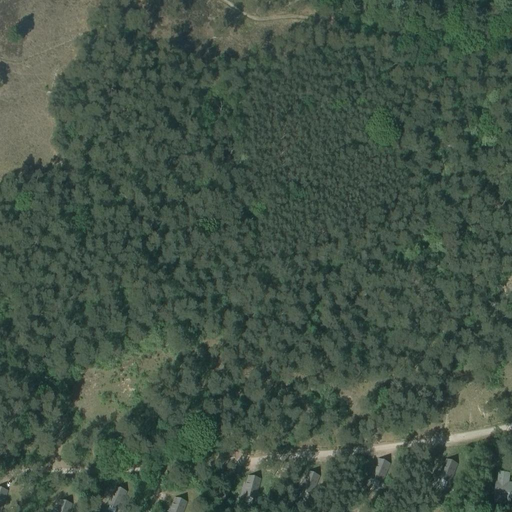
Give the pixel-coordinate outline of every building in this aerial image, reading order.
[(382,483),(389,464),(378,460),(371,479),(382,483)] [(449,483),(456,465),(446,461),(439,479),(449,483)] [(511,483),(508,483),(509,473),(498,472),(497,482),(495,482),(493,503),(502,503),(503,497),(511,499),(511,489),(511,483)] [(311,495),(318,477),(308,473),(301,491),(311,495)] [(254,499),(259,480),(249,477),(244,496),(254,499)] [(119,510),(127,492),(115,487),(108,505),(119,510)] [(0,510),(2,511),(8,491),(0,488),(0,510)] [(182,511),(186,503),(175,498),(170,511),(182,511)] [(69,511),(72,504),(59,500),(55,511),(69,511)]
